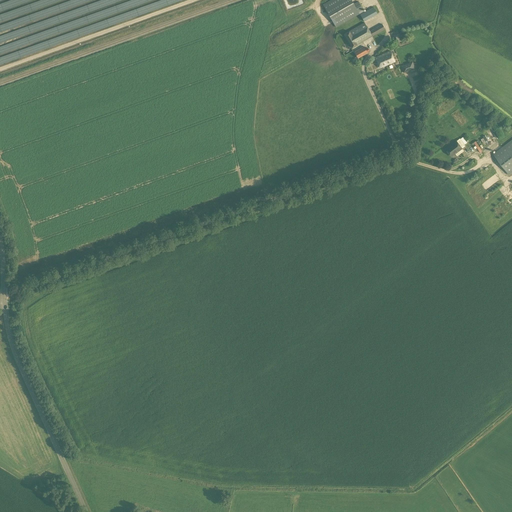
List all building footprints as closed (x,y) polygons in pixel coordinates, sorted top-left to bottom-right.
[(358,1),(353,4),(351,0),(330,0),(323,4),(336,27),(364,11),(358,1)] [(377,13),(376,11),(377,11),(375,7),(371,10),(370,8),(360,14),(363,21),(374,15),(377,13)] [(382,24),(369,31),(364,23),(344,34),(352,48),(372,36),(385,29),(382,24)] [(402,41),(399,33),(393,35),(395,43),(402,41)] [(364,47),(354,53),(357,58),(367,52),(364,47)] [(380,68),(395,62),(390,51),(375,57),(380,68)] [(412,61),(401,66),(403,73),(410,70),(411,72),(415,71),(414,68),(415,68),(412,61)] [(511,139),(493,154),(509,175),(511,172),(511,139)] [(457,141),(446,149),(452,156),(462,148),(457,141)] [(498,181),(494,176),(483,184),(487,189),(498,181)]
